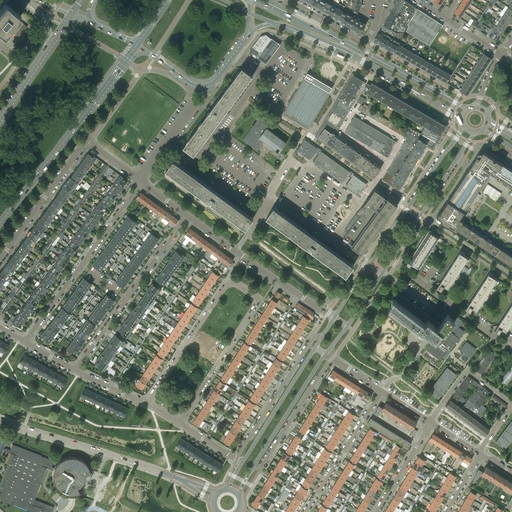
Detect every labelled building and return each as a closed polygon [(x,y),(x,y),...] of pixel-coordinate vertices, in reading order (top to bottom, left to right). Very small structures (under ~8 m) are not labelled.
[(326,2),(323,0),(319,0),(316,6),(322,9),(326,2)] [(349,0),(347,8),(350,9),(352,10),(358,11),(358,8),(360,8),(361,0),(350,0),(351,0),(349,0)] [(396,0),(391,10),(401,15),(404,17),(408,24),(418,9),(404,0),(396,0)] [(464,0),(463,0),(461,4),(467,8),(470,4),(464,0)] [(322,9),(327,13),(332,5),(326,2),(322,9)] [(339,3),(336,7),(337,8),(332,15),(332,16),(337,19),(344,6),(343,5),(340,3),(339,3)] [(0,32),(4,36),(4,35),(3,35),(6,32),(7,32),(15,39),(17,36),(19,37),(24,30),(23,29),(26,26),(18,19),(17,18),(19,15),(20,16),(21,16),(12,9),(11,8),(6,4),(3,7),(1,5),(0,6),(0,32)] [(464,13),(467,8),(461,4),(458,8),(464,13)] [(337,8),(336,7),(332,5),(327,13),(332,15),(337,8)] [(350,9),(347,8),(345,6),(344,6),(337,19),(342,22),(350,9)] [(464,13),(458,8),(455,13),(457,15),(457,16),(461,18),(464,13)] [(352,10),(350,9),(342,22),(354,29),(359,21),(357,19),(358,11),(352,10)] [(409,26),(408,29),(407,29),(406,31),(430,45),(440,29),(443,25),(418,9),(408,24),(409,26)] [(409,26),(408,24),(404,17),(401,15),(401,16),(391,11),(387,18),(398,23),(404,26),(404,27),(408,29),(409,26)] [(509,21),(511,17),(511,16),(505,12),(502,17),(509,21)] [(506,26),(509,21),(502,17),(500,19),(496,17),(495,19),(499,21),(506,26)] [(406,28),(407,29),(408,29),(404,27),(404,26),(398,23),(387,18),(384,25),(394,30),(397,31),(405,31),(406,28)] [(354,29),(361,33),(366,24),(359,21),(354,29)] [(503,31),(506,26),(499,21),(496,26),(503,31)] [(383,26),(380,31),(374,41),(381,45),(387,35),(388,32),(390,29),(383,26)] [(500,36),(503,31),(496,26),(493,31),(500,36)] [(387,35),(381,45),(388,49),(393,39),(396,33),(390,29),(388,32),(387,35)] [(497,41),(500,36),(493,31),(490,29),(486,34),(489,36),(489,37),(492,39),(493,38),(497,41)] [(406,33),(396,33),(393,39),(388,49),(394,53),(395,52),(399,44),(400,43),(406,33)] [(252,47),(259,53),(260,53),(269,42),(261,36),(252,47)] [(272,39),(257,58),(266,65),(281,46),(272,39)] [(395,52),(400,55),(405,47),(399,44),(395,52)] [(259,53),(252,47),(252,48),(250,50),(257,56),(259,53)] [(410,50),(405,47),(400,55),(405,58),(410,50)] [(405,58),(410,61),(415,53),(410,50),(405,58)] [(420,56),(415,53),(410,61),(415,64),(420,56)] [(479,57),(480,58),(488,63),(491,58),(484,53),(482,56),(481,56),(479,57)] [(415,64),(420,67),(425,59),(420,56),(415,64)] [(485,68),(488,63),(480,58),(479,61),(478,60),(476,62),(478,63),(485,68)] [(430,62),(425,59),(420,67),(426,70),(430,62)] [(426,70),(431,73),(435,65),(430,62),(426,70)] [(473,66),(475,67),(482,72),(485,68),(478,63),(476,65),(475,65),(473,66)] [(441,68),(435,65),(431,73),(436,76),(441,68)] [(243,67),(184,146),(194,153),(195,152),(195,153),(197,151),(196,150),(218,121),(220,122),(223,117),(221,116),(251,77),(253,75),(252,75),(252,74),(243,67)] [(479,77),(482,72),(475,67),(473,70),(472,69),(471,71),(472,72),(479,77)] [(436,76),(441,79),(446,71),(441,68),(436,76)] [(446,83),(451,75),(446,71),(441,79),(446,83)] [(468,76),(469,76),(476,81),(479,77),(472,72),(470,74),(469,74),(468,76)] [(307,73),(284,112),(309,126),(311,124),(312,121),(328,94),(329,92),(332,87),(307,73)] [(354,74),(345,89),(358,97),(366,82),(362,80),(363,79),(354,74)] [(473,86),(476,81),(469,76),(467,79),(466,78),(465,80),(466,81),(473,86)] [(462,85),(463,85),(470,90),(473,86),(466,81),(464,84),(463,83),(462,85)] [(367,83),(364,89),(367,91),(414,118),(417,120),(426,126),(421,134),(435,142),(437,139),(440,134),(445,126),(372,82),(370,85),(367,83)] [(467,95),(470,90),(463,85),(461,88),(460,87),(459,89),(462,91),(462,92),(464,93),(467,95)] [(353,104),(358,97),(345,89),(341,97),(353,104)] [(349,111),(353,104),(341,97),(337,104),(349,111)] [(345,119),(349,111),(337,104),(332,111),(345,119)] [(341,126),(345,119),(332,111),(328,119),(341,126)] [(257,151),(262,145),(260,143),(263,140),(279,152),(287,142),(267,128),(272,121),(262,114),(254,125),(253,124),(252,125),(253,126),(243,138),(257,151)] [(381,153),(390,138),(354,116),(345,132),(381,153)] [(335,135),(341,126),(328,119),(323,127),(325,128),(325,127),(332,133),(335,135)] [(403,129),(406,131),(409,133),(427,144),(431,147),(431,146),(432,146),(433,146),(435,142),(406,125),(403,129)] [(325,127),(325,128),(319,136),(326,141),(332,133),(325,127)] [(339,138),(335,135),(332,133),(326,141),(333,146),(339,138)] [(409,133),(406,138),(405,140),(422,151),(427,144),(409,133)] [(340,151),(346,143),(339,138),(333,146),(340,151)] [(397,142),(390,138),(381,153),(388,157),(397,142)] [(305,156),(313,145),(309,142),(305,139),(297,150),(301,153),(305,156)] [(396,155),(413,166),(422,151),(405,140),(396,155)] [(353,148),(346,143),(340,151),(347,156),(353,148)] [(313,145),(305,156),(310,159),(317,148),(313,145)] [(354,161),(360,153),(353,148),(347,156),(354,161)] [(325,154),(321,151),(318,155),(313,162),(317,164),(325,154)] [(511,170),(493,158),(487,154),(483,151),(481,154),(479,152),(436,218),(440,221),(455,231),(456,231),(455,231),(456,230),(456,231),(457,229),(461,222),(462,222),(463,221),(459,218),(461,215),(489,174),(493,176),(493,177),(511,189),(511,170)] [(91,164),(96,157),(92,155),(91,156),(88,153),(84,158),(91,164)] [(367,158),(360,153),(354,161),(361,167),(367,158)] [(328,156),(325,154),(317,164),(320,167),(328,156)] [(387,170),(396,175),(405,180),(413,166),(396,155),(387,170)] [(328,172),(335,161),(328,156),(320,167),(328,172)] [(88,168),(91,164),(84,158),(83,158),(82,160),(82,161),(81,163),(88,168)] [(367,172),(374,163),(367,158),(361,167),(367,172)] [(251,216),(221,194),(223,192),(217,188),(215,190),(177,161),(175,159),(175,160),(174,159),(167,169),(246,228),(253,218),(253,217),(251,215),(251,216)] [(335,177),(343,167),(335,161),(328,172),(335,177)] [(84,173),(88,168),(81,163),(80,163),(78,165),(78,166),(77,168),(84,173)] [(374,163),(367,172),(374,177),(381,168),(374,163)] [(343,167),(335,177),(342,183),(350,172),(343,167)] [(81,178),(84,173),(77,168),(76,168),(75,170),(73,173),(81,178)] [(396,175),(387,170),(383,176),(381,180),(388,184),(389,185),(390,185),(392,187),(393,186),(394,188),(395,188),(398,190),(399,190),(400,188),(405,180),(396,175)] [(77,183),(81,178),(73,173),(72,173),(71,175),(72,175),(70,178),(76,182),(77,183)] [(124,178),(120,175),(117,179),(116,178),(115,180),(123,186),(126,181),(123,179),(124,178)] [(345,185),(358,194),(358,195),(366,184),(353,175),(345,185)] [(73,187),(76,182),(70,178),(69,177),(66,182),(73,187)] [(114,182),(113,185),(120,191),(122,188),(122,187),(123,186),(115,180),(113,182),(114,182)] [(73,187),(66,182),(62,187),(69,192),(71,189),(74,191),(76,189),(73,187)] [(87,190),(89,191),(92,187),(86,182),(84,184),(81,183),(80,185),(87,190)] [(496,201),(501,193),(487,184),(482,192),(496,201)] [(119,193),(120,191),(113,185),(111,187),(110,187),(109,188),(117,194),(118,193),(119,193)] [(70,193),(69,192),(62,187),(58,192),(66,198),(70,193)] [(117,194),(109,188),(107,190),(108,191),(106,193),(114,199),(116,196),(117,194)] [(361,212),(366,215),(370,209),(378,215),(352,251),(361,257),(398,206),(393,202),(392,203),(379,193),(379,192),(375,190),(361,212)] [(66,198),(58,192),(55,196),(63,202),(66,204),(67,202),(64,200),(66,198)] [(146,196),(141,192),(136,198),(142,202),(146,196)] [(114,199),(106,193),(105,196),(103,195),(102,197),(110,203),(112,201),(114,199)] [(59,207),(63,202),(55,196),(51,201),(59,207)] [(146,196),(142,202),(147,206),(151,200),(146,196)] [(110,203),(102,197),(100,198),(101,199),(100,201),(107,207),(107,206),(108,206),(109,204),(110,203)] [(151,200),(147,206),(153,210),(157,204),(151,200)] [(56,212),(59,207),(51,201),(48,206),(56,212)] [(107,207),(100,201),(99,201),(97,203),(98,204),(97,206),(96,206),(104,211),(105,211),(106,209),(106,208),(107,207)] [(157,204),(153,210),(158,213),(162,208),(157,204)] [(95,208),(93,210),(101,216),(101,215),(102,215),(103,213),(104,211),(96,206),(97,206),(95,205),(94,207),(95,208)] [(48,206),(44,211),(52,217),(54,214),(55,215),(57,213),(56,212),(48,206)] [(351,263),(321,242),(323,239),(317,235),(315,237),(277,209),(277,208),(275,206),(275,207),(274,207),(267,217),(346,275),(353,265),(353,264),(351,263)] [(162,208),(158,213),(163,217),(167,212),(162,208)] [(100,217),(101,216),(93,210),(92,209),(91,211),(92,212),(90,214),(97,220),(98,219),(99,219),(100,217)] [(49,222),(52,217),(44,211),(41,216),(49,222)] [(167,212),(163,217),(169,221),(173,215),(167,212)] [(96,221),(97,220),(90,214),(89,213),(88,215),(89,216),(87,218),(87,219),(94,224),(95,223),(97,222),(96,221)] [(173,215),(169,221),(174,225),(178,220),(173,215)] [(45,226),(49,222),(41,216),(37,221),(45,226)] [(133,226),(136,222),(128,216),(125,221),(133,226)] [(93,225),(94,224),(87,219),(87,218),(86,218),(85,220),(86,220),(84,223),(91,228),(92,228),(93,226),(93,225)] [(41,231),(45,226),(37,221),(34,226),(41,231)] [(122,226),(122,225),(130,231),(133,226),(125,221),(122,225),(122,226)] [(90,230),(91,228),(84,223),(83,222),(81,224),(83,225),(81,227),(88,233),(88,232),(89,232),(90,230)] [(462,222),(461,222),(457,229),(456,231),(456,230),(455,231),(456,231),(455,231),(456,231),(457,230),(460,233),(465,225),(462,222)] [(127,235),(130,231),(122,225),(122,226),(121,227),(120,227),(119,229),(119,230),(127,235)] [(470,228),(465,225),(460,233),(465,235),(470,228)] [(45,234),(41,231),(34,226),(30,230),(38,236),(41,238),(45,234)] [(87,234),(88,233),(81,227),(80,226),(78,228),(79,229),(78,231),(78,232),(85,237),(85,236),(86,236),(87,235),(87,234)] [(191,238),(196,232),(190,228),(186,234),(191,238)] [(469,238),(470,237),(474,231),(470,228),(465,235),(469,238)] [(30,230),(27,235),(34,241),(37,243),(38,241),(36,239),(38,236),(30,230)] [(127,235),(119,230),(118,230),(117,232),(116,234),(123,240),(127,235)] [(84,238),(85,237),(78,232),(78,231),(77,231),(75,233),(76,233),(75,236),(74,235),(73,235),(82,241),(83,241),(84,239),(84,238)] [(424,260),(438,237),(432,233),(429,231),(428,231),(409,260),(409,261),(408,261),(406,261),(406,262),(406,264),(408,265),(410,266),(412,268),(416,271),(418,271),(420,273),(426,262),(424,260)] [(478,233),(474,231),(470,237),(469,238),(473,241),(478,233)] [(197,242),(201,236),(196,232),(191,238),(197,242)] [(156,243),(159,239),(151,233),(148,237),(156,243)] [(477,244),(478,243),(482,236),(478,233),(473,241),(477,244)] [(120,244),(123,240),(116,234),(114,236),(113,238),(120,244)] [(31,246),(34,241),(27,235),(23,240),(31,246)] [(70,239),(79,245),(80,245),(81,243),(82,241),(73,235),(72,237),(73,238),(72,240),(70,239)] [(202,246),(206,240),(201,236),(197,242),(202,246)] [(487,239),(482,236),(478,243),(477,244),(482,247),(487,239)] [(145,242),(152,247),(153,248),(156,243),(148,237),(145,242)] [(120,244),(113,238),(112,239),(112,238),(111,240),(111,241),(110,243),(117,248),(120,244)] [(78,247),(79,245),(70,239),(69,241),(70,242),(68,244),(67,244),(75,250),(76,249),(77,249),(78,247)] [(486,249),(487,248),(491,242),(487,239),(482,247),(486,249)] [(27,251),(31,246),(23,240),(19,245),(27,251)] [(207,250),(211,244),(206,240),(202,246),(207,250)] [(149,252),(149,251),(150,251),(151,250),(151,249),(152,247),(145,242),(141,246),(149,252)] [(495,245),(491,242),(487,248),(486,249),(490,252),(495,245)] [(117,248),(110,243),(108,245),(107,245),(106,246),(107,247),(106,247),(114,253),(117,248)] [(75,251),(75,250),(67,244),(66,245),(67,246),(65,249),(73,254),(75,252),(75,251)] [(212,254),(217,248),(211,244),(207,250),(212,254)] [(19,245),(16,250),(24,255),(26,253),(30,256),(31,254),(27,251),(19,245)] [(494,255),(495,254),(499,247),(495,245),(490,252),(494,255)] [(138,250),(146,256),(147,254),(148,254),(149,252),(141,246),(138,250)] [(111,257),(114,253),(106,247),(106,248),(106,247),(104,249),(105,249),(103,251),(111,257)] [(499,247),(495,254),(494,255),(499,258),(504,250),(499,247)] [(62,253),(69,258),(70,257),(71,257),(73,254),(65,249),(63,251),(59,248),(58,250),(61,252),(62,253)] [(218,257),(222,252),(217,248),(212,254),(218,257)] [(16,250),(12,255),(20,260),(22,262),(26,257),(24,255),(16,250)] [(143,260),(145,258),(144,258),(146,256),(138,250),(135,255),(143,260)] [(503,261),(504,259),(508,253),(504,250),(499,258),(503,261)] [(111,257),(103,251),(100,256),(108,261),(111,257)] [(181,262),(185,256),(181,253),(180,254),(176,251),(173,256),(181,262)] [(223,261),(227,255),(222,252),(218,257),(223,261)] [(439,282),(435,283),(436,283),(437,287),(441,290),(442,289),(445,291),(445,292),(447,294),(449,291),(455,281),(453,280),(468,258),(461,253),(460,252),(441,281),(440,283),(439,282)] [(62,253),(60,255),(59,255),(58,257),(59,257),(66,262),(67,261),(68,261),(69,259),(69,258),(62,253)] [(511,255),(508,253),(504,259),(503,261),(507,264),(511,256),(511,255)] [(12,255),(9,259),(17,265),(18,263),(21,265),(23,262),(22,262),(20,260),(12,255)] [(108,261),(100,256),(100,255),(96,260),(104,266),(108,261)] [(132,259),(139,265),(141,262),(141,263),(143,261),(142,261),(143,260),(135,255),(132,259)] [(227,255),(223,261),(221,264),(227,268),(233,259),(227,255)] [(181,262),(173,256),(169,261),(170,261),(177,266),(181,262)] [(54,261),(56,262),(56,261),(63,267),(64,265),(65,265),(66,263),(66,262),(59,257),(57,260),(56,259),(54,261)] [(13,270),(17,265),(9,259),(5,264),(13,270)] [(132,259),(129,263),(136,269),(137,269),(138,267),(139,265),(132,259)] [(104,266),(96,260),(93,264),(101,270),(104,266)] [(53,263),(51,265),(60,271),(61,269),(62,270),(63,268),(63,267),(56,261),(56,262),(54,264),(53,263)] [(170,261),(166,265),(174,271),(177,266),(170,261)] [(125,268),(133,273),(135,271),(135,272),(136,270),(136,269),(129,263),(125,268)] [(9,275),(13,270),(5,264),(2,269),(9,275)] [(60,271),(51,265),(52,266),(51,268),(50,268),(48,269),(49,270),(57,275),(58,274),(59,274),(60,272),(60,271)] [(174,271),(166,265),(165,268),(164,267),(163,269),(163,270),(171,276),(174,271)] [(130,278),(133,273),(125,268),(122,272),(130,278)] [(6,280),(9,275),(2,269),(0,271),(0,275),(5,279),(6,280)] [(49,270),(48,272),(47,272),(45,274),(46,274),(54,280),(55,278),(57,276),(56,276),(57,275),(49,270)] [(167,280),(171,276),(163,270),(162,270),(161,272),(160,275),(167,280)] [(209,276),(215,280),(219,275),(210,270),(207,275),(209,276)] [(119,277),(127,282),(131,278),(130,278),(122,272),(119,277)] [(474,313),(474,314),(476,315),(478,311),(484,303),(482,302),(497,279),(490,274),(488,273),(470,302),(469,304),(468,304),(464,304),(464,305),(465,305),(465,308),(466,308),(470,311),(470,310),(474,313)] [(46,274),(44,277),(43,276),(42,278),(43,279),(43,278),(50,284),(51,282),(52,282),(53,281),(53,280),(54,280),(46,274)] [(167,280),(160,275),(158,277),(156,278),(157,279),(156,279),(164,285),(167,280)] [(206,281),(212,285),(215,280),(209,276),(206,281)] [(119,277),(116,281),(124,287),(127,282),(119,277)] [(43,278),(43,279),(41,281),(40,280),(39,282),(40,283),(47,288),(48,286),(49,286),(50,285),(50,284),(43,278)] [(88,289),(91,284),(83,278),(80,283),(88,289)] [(203,286),(209,290),(212,285),(206,281),(204,280),(200,285),(203,286)] [(37,284),(36,286),(44,292),(45,291),(46,291),(47,289),(47,288),(40,283),(38,285),(37,284)] [(80,283),(76,288),(77,288),(84,293),(88,289),(80,283)] [(157,294),(161,288),(158,285),(157,287),(152,284),(149,288),(157,294)] [(44,293),(44,292),(36,286),(36,287),(37,287),(35,289),(34,289),(33,291),(34,291),(41,296),(42,295),(43,295),(44,293)] [(199,291),(205,295),(209,290),(203,286),(199,291)] [(82,299),(86,294),(84,293),(77,288),(73,292),(82,299)] [(149,288),(146,293),(154,299),(157,294),(149,288)] [(41,297),(41,296),(34,291),(32,294),(31,293),(29,295),(31,296),(31,295),(38,301),(39,299),(40,299),(41,298),(41,297)] [(196,296),(202,300),(205,295),(199,291),(196,296)] [(77,303),(79,304),(82,299),(73,292),(72,295),(71,294),(70,296),(70,297),(78,303),(77,303)] [(146,293),(143,298),(150,303),(154,299),(146,293)] [(28,297),(26,299),(27,300),(27,299),(35,305),(36,303),(37,304),(38,302),(37,301),(38,301),(31,295),(31,296),(29,295),(28,297)] [(114,301),(106,295),(102,299),(110,305),(114,301)] [(438,359),(440,356),(444,359),(455,344),(451,341),(455,336),(447,330),(454,320),(449,316),(449,315),(447,313),(439,324),(401,295),(397,301),(393,298),(391,300),(393,301),(388,307),(426,335),(427,333),(429,334),(428,335),(430,336),(434,339),(427,348),(439,357),(438,359)] [(202,300),(196,296),(192,301),(199,305),(202,300)] [(74,307),(77,303),(78,303),(70,297),(69,297),(68,299),(67,302),(74,307)] [(143,298),(141,300),(139,302),(140,302),(139,302),(147,308),(150,303),(143,298)] [(27,302),(25,305),(32,310),(34,308),(34,307),(35,305),(27,299),(27,300),(26,301),(27,302)] [(102,299),(99,304),(107,310),(106,310),(107,310),(110,305),(102,299)] [(269,304),(274,308),(277,302),(272,299),(269,304)] [(67,302),(65,304),(64,304),(63,305),(64,306),(63,306),(71,312),(74,307),(67,302)] [(139,302),(139,303),(137,304),(138,305),(136,307),(144,313),(147,308),(139,302)] [(103,314),(106,310),(107,310),(99,304),(98,303),(94,308),(103,314)] [(188,308),(194,312),(197,307),(191,303),(188,308)] [(298,303),(295,307),(295,308),(307,315),(313,319),(313,312),(310,310),(310,311),(298,303)] [(511,324),(511,323),(511,322),(511,303),(499,324),(498,326),(497,325),(493,326),(494,326),(494,330),(499,333),(499,332),(503,334),(503,335),(505,336),(511,325),(511,324)] [(274,308),(269,304),(265,309),(271,313),(274,308)] [(31,313),(32,310),(25,305),(23,307),(22,306),(21,308),(29,314),(30,313),(31,313)] [(140,317),(144,313),(136,307),(134,309),(133,311),(133,312),(140,317)] [(18,309),(16,311),(19,313),(26,319),(28,316),(29,314),(21,308),(19,310),(18,309)] [(66,319),(69,314),(62,308),(61,309),(60,310),(60,311),(58,313),(66,319)] [(92,313),(100,319),(100,318),(101,319),(102,317),(101,317),(103,314),(94,308),(91,312),(92,313)] [(194,312),(188,308),(184,313),(191,317),(194,312)] [(271,313),(265,309),(262,315),(267,318),(271,313)] [(133,312),(132,312),(131,314),(129,316),(138,323),(142,318),(140,317),(133,312)] [(16,315),(14,316),(23,323),(24,321),(26,319),(19,313),(17,316),(16,315)] [(58,313),(56,315),(55,317),(55,318),(62,323),(63,323),(66,319),(58,313)] [(92,313),(89,318),(96,324),(98,321),(99,321),(100,320),(100,319),(92,313)] [(191,317),(184,313),(181,318),(187,322),(191,317)] [(449,316),(454,320),(463,326),(465,323),(451,313),(449,315),(449,316)] [(12,315),(11,317),(14,319),(12,322),(12,323),(15,326),(16,325),(19,327),(23,323),(14,316),(14,317),(12,315)] [(267,318),(262,315),(259,320),(264,323),(267,318)] [(129,316),(126,321),(135,328),(138,323),(129,316)] [(300,321),(306,325),(309,320),(303,316),(300,321)] [(61,329),(64,324),(63,323),(62,323),(55,318),(54,318),(53,320),(51,322),(61,329)] [(178,323),(184,327),(187,322),(181,318),(178,323)] [(92,330),(93,328),(94,328),(95,326),(95,325),(87,320),(84,325),(92,330)] [(126,321),(126,320),(122,325),(130,331),(131,332),(135,328),(126,321)] [(264,323),(259,320),(255,325),(261,328),(264,323)] [(174,328),(181,332),(184,327),(178,323),(175,321),(172,326),(174,328)] [(306,325),(300,321),(297,326),(303,330),(306,325)] [(56,333),(57,334),(61,329),(51,322),(48,327),(56,332),(56,333)] [(88,335),(89,334),(89,335),(90,333),(92,330),(84,325),(81,329),(88,335)] [(122,325),(119,330),(123,333),(122,334),(126,337),(130,331),(122,325)] [(261,328),(255,325),(252,330),(257,334),(261,328)] [(48,327),(48,326),(44,331),(52,337),(56,333),(56,332),(48,327)] [(303,330),(297,326),(293,331),(300,335),(303,330)] [(81,329),(79,328),(76,333),(85,339),(87,337),(88,336),(88,335),(81,329)] [(181,332),(174,328),(171,333),(177,337),(181,332)] [(257,334),(252,330),(249,335),(254,339),(257,334)] [(44,331),(41,336),(45,339),(44,340),(48,343),(52,337),(44,331)] [(300,335),(293,331),(290,336),(296,340),(300,335)] [(76,333),(72,338),(74,339),(82,344),(85,339),(76,333)] [(177,337),(171,333),(168,338),(174,342),(177,337)] [(120,345),(123,340),(116,335),(115,336),(115,335),(113,337),(114,337),(112,340),(120,345)] [(254,339),(249,335),(245,341),(251,344),(254,339)] [(296,340),(290,336),(287,341),(293,345),(296,340)] [(174,342),(168,338),(164,343),(171,347),(174,342)] [(74,339),(71,343),(79,349),(82,344),(74,339)] [(112,340),(110,342),(109,344),(116,350),(120,345),(112,340)] [(293,345),(287,341),(284,346),(290,350),(293,345)] [(4,342),(0,349),(0,350),(4,353),(9,345),(5,343),(4,342)] [(241,348),(246,351),(250,346),(244,342),(241,348)] [(71,343),(66,349),(70,352),(71,351),(75,354),(79,349),(71,343)] [(171,347),(164,343),(161,348),(167,352),(171,347)] [(114,356),(118,351),(116,350),(109,344),(108,345),(108,344),(107,346),(107,347),(105,349),(114,356)] [(290,350),(284,346),(281,351),(287,355),(290,350)] [(459,350),(462,352),(469,357),(470,358),(473,353),(463,346),(459,350)] [(167,352),(161,348),(158,353),(164,357),(167,352)] [(241,348),(238,353),(243,356),(246,351),(241,348)] [(111,360),(114,356),(105,349),(102,353),(111,360)] [(481,363),(482,364),(476,371),(481,374),(486,367),(490,362),(488,360),(490,357),(494,360),(497,356),(489,349),(483,357),(485,358),(481,363)] [(287,355),(281,351),(277,356),(284,360),(287,355)] [(462,352),(459,358),(465,362),(469,357),(462,352)] [(102,353),(98,358),(106,364),(108,365),(111,360),(102,353)] [(234,358),(240,361),(243,356),(238,353),(234,358)] [(24,355),(19,362),(24,365),(29,357),(28,356),(24,354),(24,355)] [(163,359),(156,355),(153,360),(159,364),(163,359)] [(29,357),(24,365),(29,367),(34,360),(30,358),(29,357)] [(98,358),(95,363),(99,366),(98,367),(102,370),(106,364),(98,358)] [(234,358),(231,363),(237,367),(240,361),(234,358)] [(273,363),(279,367),(282,362),(276,358),(273,363)] [(34,360),(29,367),(34,370),(38,362),(37,362),(34,360)] [(159,364),(153,360),(150,365),(156,369),(159,364)] [(34,370),(38,373),(43,365),(39,363),(38,362),(34,370)] [(228,368),(233,372),(237,367),(231,363),(228,368)] [(270,368),(276,372),(279,367),(273,363),(270,368)] [(456,374),(455,373),(454,372),(456,369),(450,364),(447,367),(442,373),(450,379),(452,380),(456,374)] [(46,367),(43,365),(38,373),(43,375),(48,368),(46,367)] [(156,369),(150,365),(146,370),(153,374),(156,369)] [(511,366),(500,380),(507,385),(511,378),(511,366)] [(48,368),(43,375),(48,378),(52,370),(49,368),(48,368)] [(228,368),(224,373),(230,377),(233,372),(228,368)] [(266,373),(273,377),(276,372),(270,368),(266,373)] [(57,373),(56,372),(52,370),(48,378),(53,381),(57,373)] [(153,374),(146,370),(143,375),(149,379),(153,374)] [(334,380),(338,374),(333,370),(329,376),(334,380)] [(53,381),(57,383),(62,376),(58,374),(57,373),(53,381)] [(230,377),(224,373),(221,379),(227,382),(230,377)] [(263,378),(269,382),(273,377),(266,373),(263,378)] [(446,384),(448,386),(452,380),(450,379),(442,373),(438,379),(446,384)] [(340,383),(344,377),(338,374),(334,380),(340,383)] [(149,379),(143,375),(140,380),(146,384),(149,379)] [(67,378),(62,376),(57,383),(62,386),(67,378)] [(461,396),(464,392),(470,384),(471,384),(474,380),(468,376),(466,379),(459,388),(446,406),(451,410),(455,404),(461,396)] [(346,387),(349,381),(344,377),(340,383),(346,387)] [(260,383),(266,387),(269,382),(263,378),(260,383)] [(448,386),(446,384),(438,379),(434,384),(442,390),(443,391),(448,386)] [(146,384),(140,380),(136,385),(142,389),(146,384)] [(479,384),(474,380),(471,384),(476,388),(479,384)] [(220,381),(217,386),(222,389),(226,384),(220,381)] [(351,390),(355,384),(349,381),(346,387),(351,390)] [(257,388),(263,392),(266,387),(260,383),(257,388)] [(357,394),(360,388),(355,384),(351,390),(357,394)] [(442,390),(434,384),(429,390),(432,392),(430,394),(438,399),(443,391),(442,390)] [(462,418),(470,408),(474,404),(483,391),(485,389),(479,384),(476,388),(461,408),(457,414),(462,418)] [(219,395),(222,389),(217,386),(213,391),(219,395)] [(85,398),(89,390),(84,388),(80,396),(85,398)] [(253,393),(260,398),(263,392),(257,388),(253,393)] [(362,397),(366,391),(360,388),(357,394),(362,397)] [(485,389),(483,391),(474,404),(479,408),(482,405),(488,396),(490,393),(485,389)] [(94,392),(93,392),(89,390),(85,398),(90,400),(94,392)] [(213,391),(210,396),(216,400),(219,395),(213,391)] [(366,391),(362,397),(368,401),(372,395),(366,391)] [(95,393),(94,392),(90,400),(95,403),(99,395),(95,393)] [(260,398),(253,393),(250,399),(256,403),(260,398)] [(319,399),(324,403),(328,398),(322,394),(319,399)] [(103,396),(99,395),(95,403),(100,405),(104,397),(103,396)] [(207,401),(212,405),(216,400),(210,396),(207,401)] [(465,399),(461,396),(455,404),(451,410),(457,414),(461,408),(459,407),(465,399)] [(105,407),(109,399),(105,398),(104,397),(100,405),(105,407)] [(105,407),(110,410),(114,402),(112,401),(109,399),(105,407)] [(319,399),(315,404),(321,408),(324,403),(319,399)] [(246,406),(252,410),(255,405),(249,400),(246,406)] [(207,401),(203,406),(209,410),(212,405),(207,401)] [(114,402),(110,410),(115,412),(118,404),(115,402),(114,402)] [(394,408),(390,405),(385,402),(382,408),(378,406),(377,408),(378,409),(381,410),(412,430),(417,422),(412,419),(408,416),(403,414),(399,411),(394,408)] [(115,412),(119,414),(123,406),(122,406),(118,404),(115,412)] [(312,410),(318,413),(321,408),(315,404),(312,410)] [(468,423),(474,427),(478,421),(483,415),(487,409),(482,405),(479,408),(476,412),(474,414),(468,423)] [(125,407),(123,406),(119,414),(125,417),(128,409),(125,407)] [(200,412),(206,415),(209,410),(203,406),(200,412)] [(242,411),(249,415),(252,410),(246,406),(242,411)] [(468,423),(474,414),(476,412),(470,408),(462,418),(468,423)] [(312,410),(309,415),(314,418),(318,413),(312,410)] [(239,416),(246,420),(249,415),(242,411),(239,416)] [(345,416),(351,420),(355,415),(348,411),(345,416)] [(202,420),(206,415),(200,412),(197,417),(202,420)] [(306,420),(311,423),(314,418),(309,415),(306,420)] [(483,415),(478,421),(474,427),(479,431),(488,420),(489,419),(483,415)] [(236,421),(242,425),(246,420),(239,416),(236,421)] [(351,420),(345,416),(342,421),(348,425),(351,420)] [(199,426),(202,420),(197,417),(193,422),(199,426)] [(411,443),(370,418),(367,423),(381,431),(394,439),(408,448),(411,443)] [(306,420),(302,425),(308,429),(311,423),(306,420)] [(479,431),(485,435),(489,430),(489,429),(493,424),(488,420),(479,431)] [(233,426),(239,430),(242,425),(236,421),(233,426)] [(339,426),(345,430),(348,425),(342,421),(339,426)] [(335,431),(342,435),(345,430),(339,426),(336,424),(333,429),(336,431),(335,431)] [(299,430),(305,434),(308,429),(302,425),(299,430)] [(229,431),(236,435),(239,430),(233,426),(229,431)] [(366,434),(372,437),(375,432),(370,428),(366,434)] [(502,435),(510,441),(511,438),(511,434),(506,429),(502,435)] [(299,430),(296,435),(301,439),(305,434),(299,430)] [(314,440),(318,434),(316,433),(315,433),(314,433),(310,430),(309,432),(314,436),(314,437),(313,436),(311,438),(312,439),(314,440)] [(226,436),(233,440),(236,435),(229,431),(226,436)] [(332,436),(338,440),(342,435),(335,431),(332,436)] [(392,443),(394,439),(381,431),(379,435),(384,439),(390,443),(392,443)] [(434,443),(438,437),(433,433),(429,440),(434,443)] [(366,434),(363,439),(369,442),(372,437),(366,434)] [(292,440),(298,444),(301,439),(296,435),(292,440)] [(505,447),(510,441),(502,435),(497,441),(496,440),(495,441),(502,447),(503,445),(505,447)] [(54,468),(51,467),(54,461),(41,456),(41,455),(12,444),(10,450),(3,447),(6,439),(0,436),(0,500),(1,500),(10,504),(11,502),(14,503),(13,504),(33,511),(51,511),(53,507),(34,499),(47,468),(53,470),(53,472),(52,473),(52,475),(52,477),(52,478),(53,480),(53,481),(54,483),(54,484),(55,486),(56,487),(57,488),(59,490),(60,491),(61,492),(63,492),(64,493),(66,494),(67,494),(69,494),(71,494),(72,494),(74,494),(75,494),(77,493),(79,493),(80,492),(82,491),(81,491),(79,492),(77,488),(78,487),(79,487),(80,486),(81,485),(82,484),(82,483),(83,482),(84,481),(84,480),(84,479),(85,478),(85,477),(85,475),(85,474),(89,474),(90,475),(90,476),(90,475),(90,473),(89,471),(89,470),(89,469),(88,468),(88,467),(87,465),(86,464),(85,463),(84,462),(83,461),(81,460),(80,459),(78,458),(77,458),(75,457),(74,457),(72,457),(71,457),(69,457),(67,457),(66,457),(64,458),(63,459),(61,459),(60,460),(59,461),(57,463),(56,464),(55,465),(55,466),(54,468)] [(233,440),(226,436),(223,441),(229,445),(233,440)] [(329,441),(335,445),(338,440),(332,436),(329,441)] [(444,441),(438,437),(434,443),(440,447),(444,441)] [(181,438),(177,445),(181,448),(186,441),(185,440),(181,438)] [(363,439),(360,444),(365,447),(369,442),(363,439)] [(292,440),(289,446),(295,449),(298,444),(292,440)] [(191,444),(187,442),(186,441),(181,448),(186,451),(191,444)] [(332,451),(332,450),(335,445),(329,441),(326,447),(332,451)] [(449,444),(444,441),(440,447),(445,450),(449,444)] [(186,451),(191,454),(195,447),(194,446),(191,444),(186,451)] [(365,447),(360,444),(357,449),(362,453),(363,452),(365,453),(367,450),(364,449),(365,447)] [(455,448),(449,444),(445,450),(451,454),(455,448)] [(396,445),(393,450),(399,453),(402,448),(396,445)] [(295,449),(289,446),(286,451),(291,454),(295,449)] [(196,447),(195,447),(191,454),(195,457),(200,450),(196,447)] [(321,454),(327,457),(331,452),(325,448),(321,454)] [(460,451),(455,448),(451,454),(456,457),(460,451)] [(359,458),(362,453),(357,449),(353,454),(359,458)] [(195,457),(200,460),(204,452),(203,452),(200,450),(195,457)] [(395,459),(399,453),(393,450),(390,455),(395,459)] [(466,455),(460,451),(456,457),(462,461),(466,455)] [(206,453),(204,452),(200,460),(204,463),(209,455),(206,453)] [(281,458),(287,461),(290,456),(285,453),(281,458)] [(318,459),(324,463),(327,457),(321,454),(318,459)] [(359,458),(353,454),(350,460),(355,463),(359,458)] [(212,457),(209,455),(204,463),(209,466),(214,458),(212,457)] [(392,464),(395,459),(390,455),(387,460),(392,464)] [(466,455),(462,461),(468,465),(472,458),(466,455)] [(418,456),(415,462),(422,466),(425,460),(418,456)] [(209,466),(213,468),(218,461),(215,459),(214,458),(209,466)] [(278,463),(283,467),(287,461),(281,458),(278,463)] [(315,464),(321,468),(324,463),(318,459),(315,464)] [(383,466),(389,469),(392,464),(387,460),(383,466)] [(218,461),(213,468),(218,472),(223,464),(218,461)] [(349,461),(345,467),(351,470),(354,465),(349,461)] [(418,471),(422,466),(415,462),(412,467),(418,471)] [(278,463),(275,468),(280,472),(283,467),(278,463)] [(312,469),(318,473),(321,468),(315,464),(312,469)] [(386,474),(389,469),(383,466),(380,471),(386,474)] [(478,469),(476,472),(478,472),(481,474),(511,494),(511,492),(511,482),(486,466),(482,471),(478,469)] [(345,467),(342,472),(348,475),(351,470),(345,467)] [(421,472),(418,471),(412,467),(409,472),(415,476),(417,473),(420,475),(421,472)] [(271,473),(277,477),(280,472),(275,468),(271,473)] [(309,474),(315,478),(318,473),(312,469),(309,474)] [(383,480),(386,474),(380,471),(377,476),(383,480)] [(342,472),(339,477),(344,481),(348,475),(342,472)] [(412,481),(415,476),(409,472),(406,477),(412,481)] [(446,478),(452,481),(456,476),(449,472),(446,478)] [(271,473),(268,479),(274,482),(277,477),(271,473)] [(305,479),(312,483),(315,478),(309,474),(305,479)] [(339,477),(336,482),(341,486),(344,481),(339,477)] [(415,483),(412,481),(406,477),(403,482),(409,486),(412,488),(415,483)] [(376,478),(373,483),(378,487),(382,481),(376,478)] [(443,483),(449,486),(452,481),(446,478),(443,483)] [(265,484),(270,487),(274,482),(268,479),(265,484)] [(302,484),(308,488),(312,483),(305,479),(302,484)] [(336,482),(332,488),(338,491),(341,486),(336,482)] [(406,491),(409,486),(403,482),(400,487),(406,491)] [(375,492),(378,487),(373,483),(369,489),(375,492)] [(440,488),(446,492),(449,486),(443,483),(440,488)] [(265,484),(261,489),(267,492),(270,487),(265,484)] [(301,486),(298,491),(304,495),(307,490),(301,486)] [(403,496),(406,491),(400,487),(396,492),(403,496)] [(335,496),(338,491),(332,488),(329,493),(335,496)] [(437,493),(443,497),(446,492),(440,488),(437,493)] [(258,494),(264,498),(267,492),(261,489),(258,494)] [(372,497),(375,492),(369,489),(366,494),(372,497)] [(301,500),(304,495),(298,491),(294,496),(301,500)] [(347,500),(349,497),(346,496),(339,491),(338,493),(345,498),(345,499),(347,500)] [(467,496),(473,500),(476,494),(470,491),(467,496)] [(396,492),(393,497),(400,501),(403,496),(396,492)] [(331,501),(332,501),(335,496),(329,493),(326,498),(331,501)] [(434,498),(440,502),(443,497),(437,493),(434,498)] [(258,494),(255,499),(260,503),(264,498),(258,494)] [(369,502),(372,497),(366,494),(363,499),(369,502)] [(493,506),(494,503),(481,495),(479,498),(485,502),(486,502),(493,506)] [(291,501),(298,505),(301,500),(294,496),(291,501)] [(467,496),(464,502),(470,505),(473,500),(467,496)] [(390,503),(397,506),(400,501),(393,497),(390,503)] [(331,501),(326,498),(323,503),(328,507),(330,504),(333,505),(334,503),(332,501),(331,501)] [(440,502),(434,498),(431,503),(437,507),(440,502)] [(260,503),(255,499),(252,505),(257,508),(260,503)] [(366,508),(369,502),(363,499),(360,504),(366,508)] [(294,510),(298,505),(291,501),(288,506),(294,510)] [(461,507),(467,510),(470,505),(464,502),(461,507)] [(396,511),(399,508),(397,506),(390,503),(387,508),(393,511),(394,511),(396,511)] [(434,511),(437,507),(431,503),(428,509),(433,511),(434,511)]
